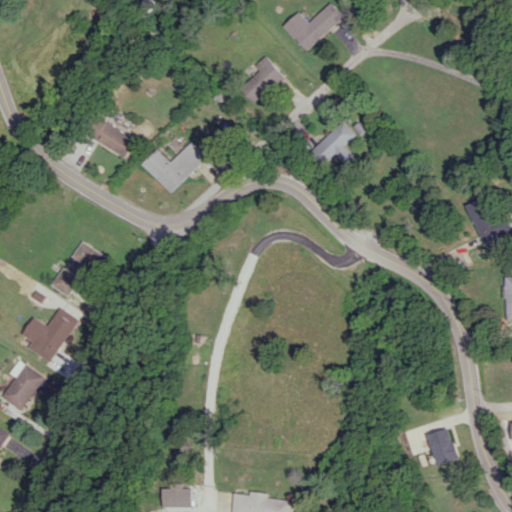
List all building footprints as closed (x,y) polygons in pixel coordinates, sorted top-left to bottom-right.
[(307,51),(345,17),(332,3),(310,23),(300,12),(284,26),(307,51)] [(238,87),(252,103),(284,76),(270,60),(238,87)] [(138,140),(110,120),(98,138),(126,158),(138,140)] [(356,135),(343,121),(309,152),(322,166),(334,154),(343,164),(353,155),(344,146),(356,135)] [(168,193),(205,158),(190,142),(168,162),(156,149),(140,163),(168,193)] [(483,243),(511,232),(511,225),(508,213),(496,217),(488,197),(469,204),(483,243)] [(108,258),(82,241),(72,256),(83,264),(79,271),(93,281),(108,258)] [(67,296),(79,278),(63,268),(51,285),(67,296)] [(50,362),(75,317),(57,307),(42,335),(36,332),(27,349),(50,362)] [(41,376),(23,364),(0,397),(19,410),(41,376)] [(0,444),(8,434),(0,428),(0,444)] [(436,465),(460,458),(452,429),(428,436),(436,465)] [(165,507),(196,506),(196,488),(187,488),(187,483),(173,483),(173,488),(165,488),(165,507)] [(297,511),(299,500),(273,498),(273,495),(238,491),(236,511),(297,511)]
